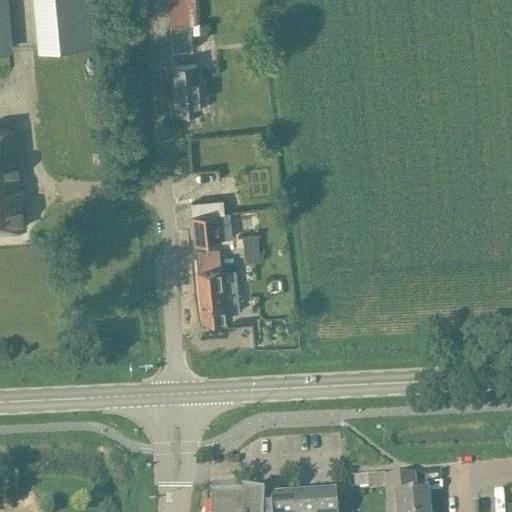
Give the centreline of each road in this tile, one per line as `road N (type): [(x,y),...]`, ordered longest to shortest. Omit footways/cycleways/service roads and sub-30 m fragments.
road 1 (secondary): [(176,395),(511,379)]
road 2 (secondary): [(0,404),(176,395)]
